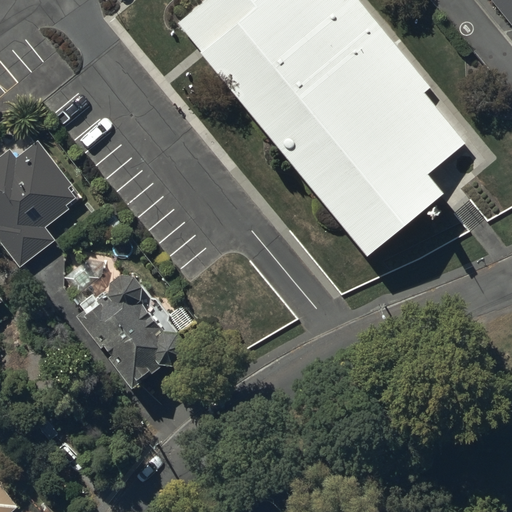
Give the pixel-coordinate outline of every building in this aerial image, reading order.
[(203,0),(167,29),(357,266),(436,203),(424,188),(470,151),(348,0),(203,0)] [(511,0),(482,0),(510,34),(511,32),(511,0)] [(0,233),(22,262),(57,234),(47,221),(70,203),(67,199),(78,190),(71,181),(74,179),(40,135),(18,152),(11,143),(0,151),(0,233)] [(134,373),(145,365),(142,362),(150,355),(153,358),(183,334),(145,286),(146,285),(146,283),(147,282),(147,280),(147,279),(147,277),(147,276),(147,274),(147,272),(146,271),(146,270),(145,268),(144,267),(143,266),(142,265),(141,264),(140,263),(138,262),(137,261),(136,261),(134,260),(133,260),(131,260),(129,260),(128,260),(126,260),(125,260),(123,261),(122,261),(121,262),(119,263),(118,264),(117,265),(116,266),(115,267),(114,269),(114,270),(113,272),(113,273),(112,275),(112,276),(112,278),(112,279),(112,281),(80,305),(105,337),(108,335),(114,343),(111,345),(134,373)] [(0,511),(1,511),(19,499),(0,474),(0,511)]
